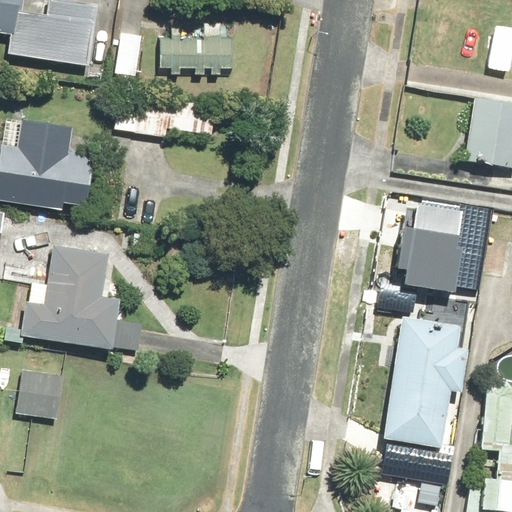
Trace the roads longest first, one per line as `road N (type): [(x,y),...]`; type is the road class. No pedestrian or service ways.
road 1 (residential): [(350,0),(265,511)]
road 2 (unknown): [(320,177),(511,211)]
